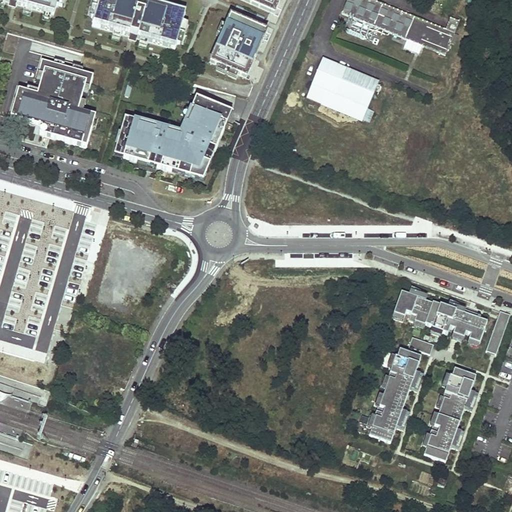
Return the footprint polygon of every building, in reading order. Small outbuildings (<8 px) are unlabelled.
[(0,0),(0,1),(5,3),(8,4),(9,1),(17,3),(16,6),(24,8),(24,6),(32,8),(32,11),(43,14),(51,16),(53,17),(56,7),(58,8),(58,7),(60,0),(0,0)] [(94,19),(99,0),(93,0),(88,18),(94,19)] [(182,24),(185,14),(152,5),(144,2),(135,0),(130,0),(130,1),(126,0),(99,0),(94,19),(91,27),(113,34),(113,31),(121,33),(120,36),(128,38),(129,35),(137,37),(136,40),(139,41),(147,43),(174,51),(176,45),(182,24)] [(273,16),(280,0),(237,0),(273,16)] [(347,0),(341,14),(445,57),(450,45),(454,36),(459,23),(450,20),(445,30),(369,0),(347,0)] [(24,6),(24,8),(22,16),(29,18),(32,11),(32,8),(24,6)] [(51,16),(43,14),(41,21),(49,23),(51,16)] [(245,80),(266,33),(229,17),(225,28),(220,39),(216,49),(218,50),(216,56),(213,55),(209,64),(217,67),(230,73),(237,76),(245,80)] [(182,24),(176,45),(181,47),(187,25),(182,24)] [(220,39),(225,28),(220,26),(216,37),(220,39)] [(113,31),(113,34),(111,41),(118,43),(120,36),(121,33),(113,31)] [(454,36),(450,45),(455,47),(459,38),(454,36)] [(147,43),(139,41),(137,48),(145,51),(147,43)] [(326,93),(345,100),(355,74),(322,60),(311,86),(305,100),(321,106),(326,93)] [(54,67),(42,64),(39,76),(42,77),(40,86),(38,93),(37,97),(26,94),(18,92),(10,119),(25,123),(27,118),(37,121),(36,126),(41,128),(46,129),(44,137),(77,146),(81,148),(83,140),(88,140),(94,118),(83,115),(93,78),(81,75),(72,72),(63,70),(54,67)] [(230,73),(217,67),(215,72),(235,81),(237,76),(230,73)] [(355,74),(345,100),(367,110),(378,83),(355,74)] [(326,93),(321,106),(362,123),(362,121),(367,110),(345,100),(326,93)] [(197,100),(181,137),(125,121),(116,150),(126,153),(124,160),(138,164),(148,167),(149,163),(152,164),(155,165),(154,169),(157,170),(172,174),(174,168),(179,170),(177,176),(186,178),(187,172),(196,175),(194,181),(203,183),(209,169),(205,168),(208,162),(212,163),(219,147),(215,146),(217,140),(221,141),(225,132),(219,130),(223,122),(228,124),(232,115),(197,100)] [(374,113),(367,110),(362,121),(370,124),(374,113)] [(37,121),(27,118),(25,123),(36,126),(37,121)] [(219,130),(225,132),(228,124),(223,122),(219,130)] [(116,150),(114,158),(124,160),(126,153),(116,150)] [(148,167),(138,164),(136,169),(149,173),(156,175),(157,170),(154,169),(155,165),(152,164),(149,163),(148,167)] [(187,172),(186,178),(194,181),(196,175),(187,172)] [(487,323),(400,293),(393,314),(404,318),(405,313),(411,315),(409,322),(463,340),(465,335),(470,337),(468,342),(479,346),(487,323)] [(497,312),(488,353),(499,355),(508,314),(497,312)] [(95,332),(81,383),(106,390),(121,339),(95,332)] [(413,338),(408,348),(429,356),(434,346),(413,338)] [(422,359),(399,351),(396,358),(390,356),(372,408),(379,411),(375,421),(369,418),(363,435),(391,445),(396,430),(404,433),(410,417),(403,414),(410,393),(418,395),(424,378),(417,375),(422,359)] [(477,377),(453,369),(450,376),(444,374),(426,426),(433,429),(429,439),(423,436),(417,453),(445,463),(450,448),(459,451),(464,435),(457,432),(465,411),(472,413),(478,396),(471,393),(477,377)]
